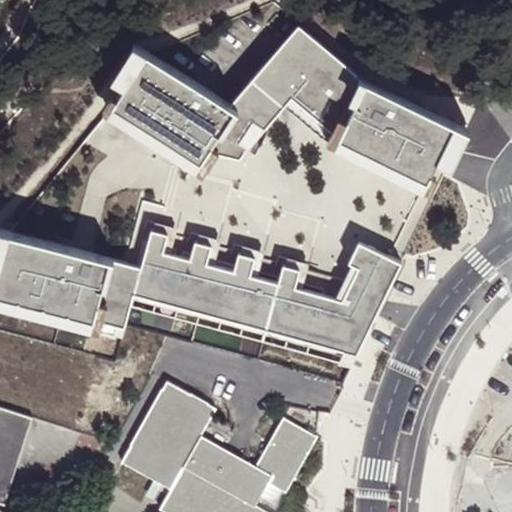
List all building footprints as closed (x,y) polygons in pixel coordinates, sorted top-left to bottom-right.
[(329,123),(354,64),(299,11),(230,97),(203,139),(238,146),(291,87),(329,123)] [(138,37),(105,91),(197,149),(203,139),(230,97),(138,37)] [(463,117),(354,64),(329,123),(323,137),(429,181),(447,147),(463,117)] [(0,218),(0,293),(89,315),(108,251),(0,218)] [(143,241),(139,263),(130,288),(356,347),(380,303),(402,261),(359,234),(334,293),(143,241)] [(108,251),(89,315),(119,323),(130,288),(139,263),(108,251)] [(161,511),(264,511),(252,505),(264,483),(283,492),(315,436),(280,416),(252,464),(197,434),(212,408),(163,381),(118,462),(166,488),(156,509),(161,511)] [(0,505),(29,418),(0,408),(0,505)]
